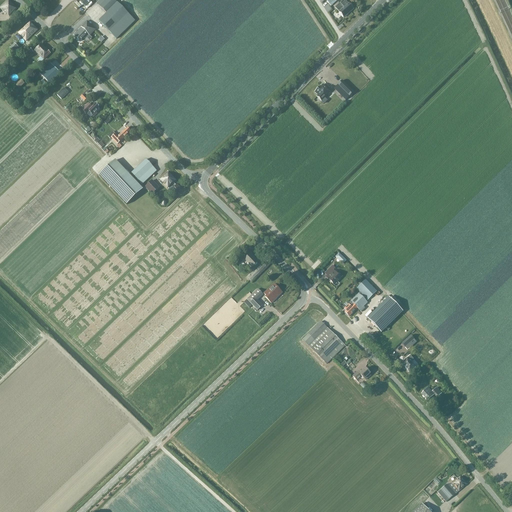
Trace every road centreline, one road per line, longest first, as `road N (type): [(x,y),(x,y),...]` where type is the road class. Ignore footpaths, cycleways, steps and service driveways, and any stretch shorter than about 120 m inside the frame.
road 1 (track): [(0,289),(233,511)]
road 2 (tertiary): [(81,511),(303,296)]
road 3 (unclassified): [(508,511),(345,328),(303,296)]
road 4 (tertiary): [(204,178),(384,0)]
road 5 (unclassified): [(16,0),(185,171)]
road 6 (tertiary): [(303,296),(302,286),(205,190),(204,178)]
